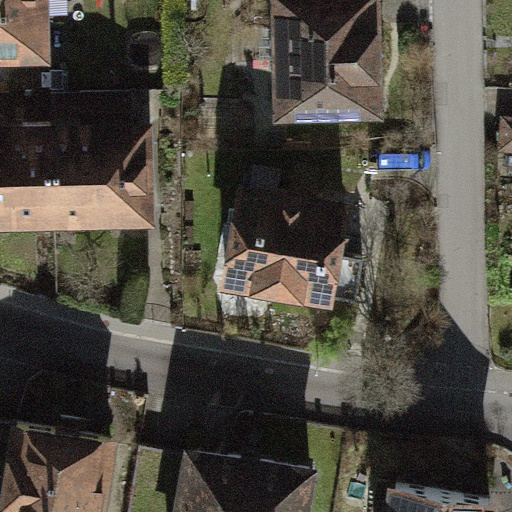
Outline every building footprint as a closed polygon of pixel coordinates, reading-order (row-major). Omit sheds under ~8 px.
[(64,0),(0,0),(0,66),(68,63),(64,0)] [(399,0),(293,0),(297,123),(403,120),(399,0)] [(173,110),(0,118),(0,229),(178,221),(173,110)] [(379,205),(250,195),(242,295),(371,305),(379,205)] [(132,511),(145,443),(48,425),(43,453),(25,450),(15,505),(36,509),(35,511),(132,511)] [(338,511),(345,475),(209,451),(197,511),(338,511)] [(511,511),(511,500),(415,479),(407,511),(511,511)]
